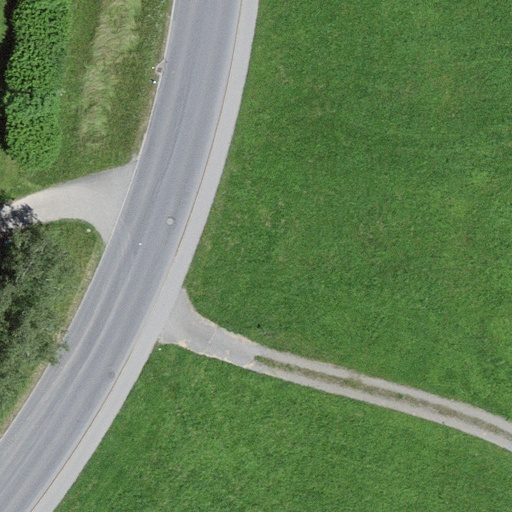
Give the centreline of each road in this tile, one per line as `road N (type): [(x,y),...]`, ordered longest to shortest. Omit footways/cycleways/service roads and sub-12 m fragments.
road 1 (tertiary): [(213,0),(168,194),(123,309),(70,410),(0,503)]
road 2 (track): [(511,436),(264,363),(123,309)]
road 3 (track): [(0,230),(48,213),(168,194)]
